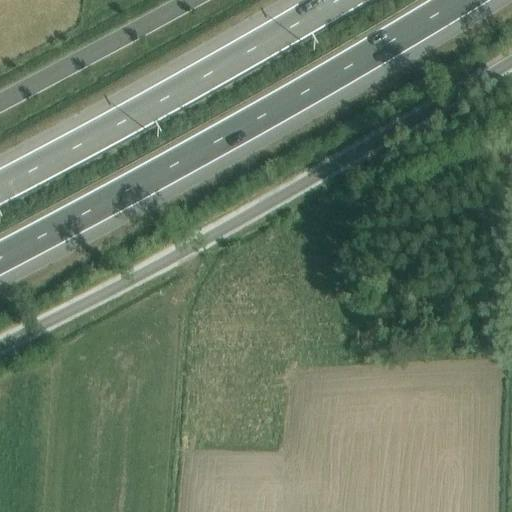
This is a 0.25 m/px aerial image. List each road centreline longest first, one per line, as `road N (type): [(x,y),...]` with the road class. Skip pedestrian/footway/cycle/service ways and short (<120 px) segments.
road 1 (unclassified): [(511,58),(0,345)]
road 2 (motorway): [(0,259),(458,0)]
road 3 (motorway): [(336,0),(0,187)]
road 4 (tertiary): [(201,0),(0,105)]
